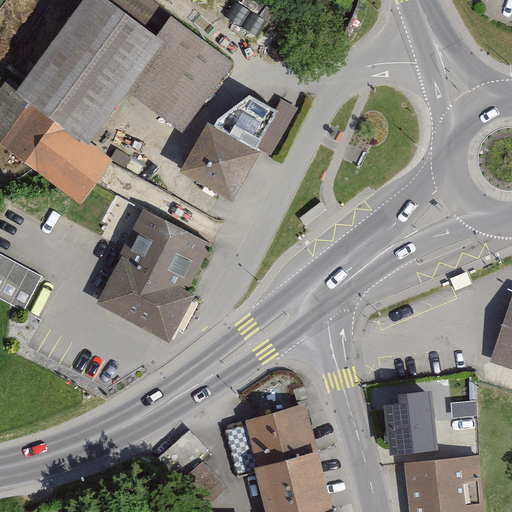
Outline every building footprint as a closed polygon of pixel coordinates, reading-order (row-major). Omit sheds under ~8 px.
[(5,89),(0,94),(0,144),(83,207),(115,165),(95,150),(133,101),(181,137),(235,66),(147,0),(99,0),(22,102),(5,89)] [(215,127),(208,124),(181,172),(233,200),(259,152),(255,149),(277,111),(249,96),(220,117),(215,127)] [(306,224),(327,208),(321,201),(300,217),(306,224)] [(223,245),(150,206),(98,303),(171,342),(223,245)] [(45,278),(0,256),(0,303),(27,316),(45,278)] [(511,303),(492,362),(511,368),(511,303)] [(349,511),(322,400),(248,418),(271,511),(349,511)] [(434,402),(390,408),(396,456),(440,451),(434,402)] [(188,426),(159,455),(175,471),(204,443),(188,426)] [(489,511),(484,460),(410,468),(414,511),(489,511)]
